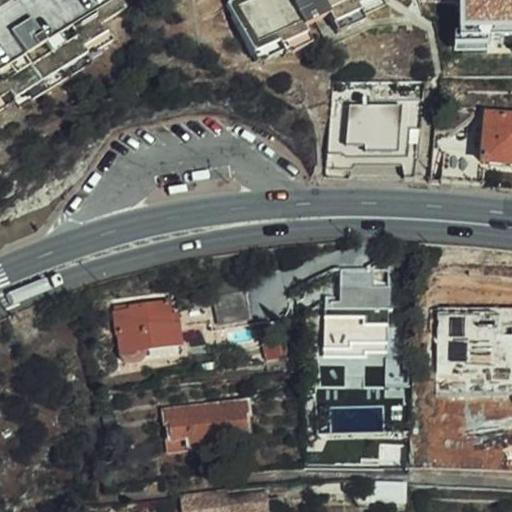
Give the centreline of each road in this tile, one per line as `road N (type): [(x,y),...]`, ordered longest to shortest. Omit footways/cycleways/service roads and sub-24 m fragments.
road 1 (primary): [(179,233),(356,216),(511,229)]
road 2 (primary): [(0,304),(179,233)]
road 3 (primary): [(179,233),(71,245),(0,272)]
